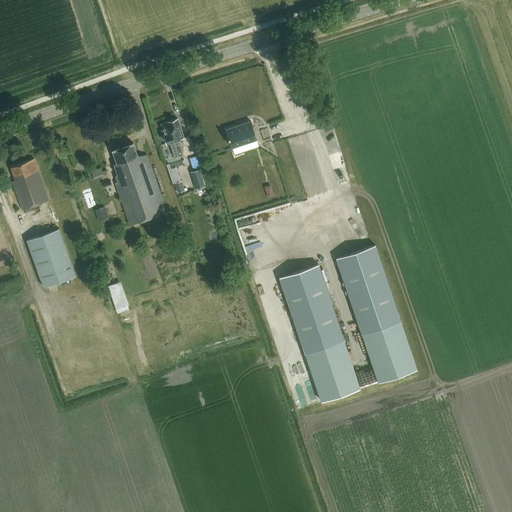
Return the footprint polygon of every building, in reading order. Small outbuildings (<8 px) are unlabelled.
[(177,118),(161,124),(167,143),(169,142),(174,157),(182,154),(178,139),(184,137),(177,118)] [(232,146),(257,138),(251,121),(226,129),(232,146)] [(328,190),(311,131),(277,140),(293,200),(328,190)] [(129,225),(166,212),(146,155),(137,155),(133,143),(112,150),(116,162),(113,163),(117,174),(114,175),(116,182),(115,183),(129,225)] [(197,156),(189,158),(193,169),(200,167),(197,156)] [(22,209),(48,199),(33,158),(10,167),(14,179),(11,180),(22,209)] [(104,166),(95,169),(98,178),(107,175),(104,166)] [(198,170),(189,173),(194,189),(203,186),(198,170)] [(181,181),(174,184),(177,193),(184,191),(181,181)] [(105,207),(96,210),(99,221),(108,217),(105,207)] [(43,287),(76,275),(60,228),(26,239),(43,287)] [(375,244),(336,257),(362,334),(400,321),(375,244)] [(319,264),(279,277),(305,353),(344,340),(319,264)] [(120,311),(133,307),(124,280),(111,284),(120,311)] [(272,285),(265,287),(270,314),(277,312),(272,285)] [(400,321),(362,334),(378,381),(416,368),(400,321)] [(344,340),(305,353),(305,354),(321,401),(360,388),(344,340)] [(310,397),(313,408),(319,407),(317,396),(310,397)]
